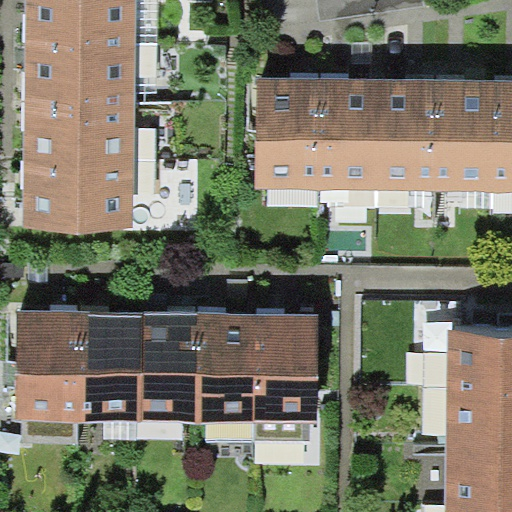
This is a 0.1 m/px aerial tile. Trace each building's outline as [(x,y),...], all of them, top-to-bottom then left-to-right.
[(123,33),(122,0),(28,0),(28,32),(123,33)] [(122,92),(123,33),(28,32),(28,91),(122,92)] [(315,77),(256,76),(255,187),(315,188),(315,77)] [(374,78),(315,77),(315,188),(375,189),(374,78)] [(434,78),(374,78),(375,189),(432,191),(434,78)] [(493,79),(434,78),(432,191),(492,191),(493,79)] [(511,78),(493,79),(492,191),(511,190),(511,78)] [(121,151),(122,92),(28,91),(27,150),(121,151)] [(120,210),(121,151),(27,150),(26,209),(120,210)] [(74,309),(15,308),(14,402),(73,402),(74,309)] [(133,309),(74,309),(73,402),(132,403),(133,309)] [(192,310),(133,309),(132,403),(191,404),(192,310)] [(251,311),(192,310),(191,404),(250,405),(251,311)] [(310,311),(251,311),(250,405),(309,405),(310,311)] [(511,379),(511,320),(451,320),(451,379),(511,379)] [(511,438),(511,379),(451,379),(450,438),(511,438)] [(511,497),(511,438),(450,438),(449,497),(511,497)] [(511,511),(511,497),(449,497),(448,511),(511,511)]
